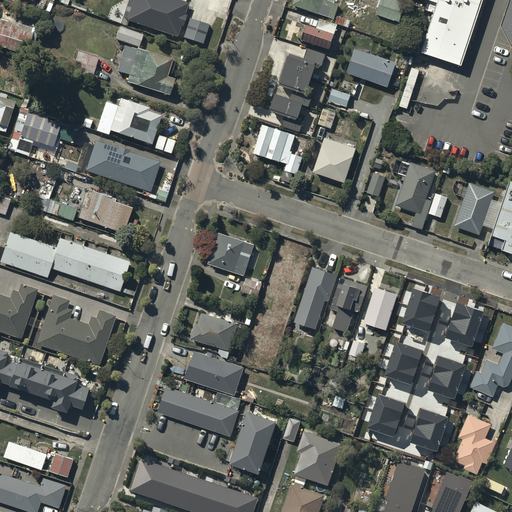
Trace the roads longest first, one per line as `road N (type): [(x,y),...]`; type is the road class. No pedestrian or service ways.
road 1 (residential): [(206,181),(89,511)]
road 2 (residential): [(206,181),(511,285)]
road 3 (residential): [(264,0),(206,181)]
